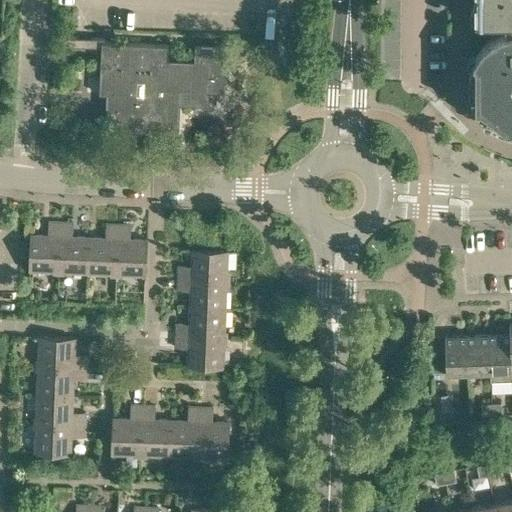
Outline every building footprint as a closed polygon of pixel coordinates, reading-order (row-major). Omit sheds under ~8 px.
[(469,80),(469,82),(470,86),(471,91),(471,94),(472,97),(474,102),(477,107),(479,109),(482,113),(484,116),(486,118),(489,120),(492,122),(495,124),(497,125),(502,127),(505,128),(510,129),(511,129),(511,0),(475,0),(475,19),(483,19),(493,35),(489,38),(487,40),(483,43),(482,45),(478,49),(476,53),(470,66),(470,69),(469,74),(469,77),(469,80)] [(78,37),(63,36),(62,45),(63,45),(69,45),(78,45),(78,37)] [(147,131),(171,132),(178,132),(179,103),(209,104),(209,90),(224,91),(226,46),(195,45),(194,59),(168,58),(168,43),(105,41),(105,38),(88,37),(87,46),(101,46),(99,93),(114,94),(114,106),(106,106),(105,121),(121,122),(120,130),(147,131)] [(48,219),(47,233),(30,232),(29,268),(58,269),(60,220),(48,219)] [(60,220),(58,269),(87,271),(88,235),(72,234),(72,221),(60,220)] [(88,235),(87,271),(116,272),(118,223),(105,222),(105,235),(88,235)] [(118,223),(116,272),(145,273),(146,237),(129,237),(130,223),(118,223)] [(177,264),(176,276),(226,278),(227,249),(192,247),(191,264),(177,264)] [(226,278),(176,276),(176,289),(190,290),(189,306),(225,307),(226,278)] [(174,321),(174,334),(224,336),(225,307),(189,306),(189,322),(174,321)] [(488,333),(467,334),(468,370),(490,369),(488,333)] [(509,333),(488,333),(490,369),(491,369),(492,379),(511,378),(511,373),(511,357),(511,358),(510,333),(509,333)] [(224,336),(174,334),(174,347),(188,348),(187,364),(222,366),(224,336)] [(468,370),(467,334),(445,335),(446,371),(468,370)] [(38,335),(37,363),(88,365),(89,354),(74,353),(74,336),(38,335)] [(37,363),(36,393),(72,394),(73,379),(88,379),(88,365),(37,363)] [(36,393),(35,422),(86,424),(87,411),(71,411),(72,394),(36,393)] [(435,410),(450,409),(449,393),(435,394),(435,410)] [(501,401),(491,402),(491,414),(501,413),(501,401)] [(491,414),(491,402),(481,402),(482,414),(491,414)] [(130,403),(129,417),(112,416),(111,452),(140,453),(142,403),(130,403)] [(142,403),(140,453),(169,454),(170,418),(155,418),(156,403),(142,403)] [(170,418),(169,454),(198,455),(200,405),(188,404),(187,419),(170,418)] [(200,405),(198,455),(227,456),(228,421),(213,420),(213,405),(200,405)] [(444,410),(434,411),(434,423),(444,422),(444,410)] [(86,424),(35,422),(34,451),(70,452),(70,437),(85,436),(86,424)] [(496,460),(486,462),(488,474),(498,472),(496,460)] [(488,474),(486,462),(477,464),(479,476),(488,474)] [(454,468),(444,470),(446,482),(456,480),(454,468)] [(446,482),(444,470),(434,472),(436,484),(446,482)] [(511,511),(511,498),(494,502),(495,511),(511,511)] [(76,502),(75,511),(86,511),(87,503),(76,502)] [(495,511),(494,502),(472,506),(473,511),(495,511)] [(87,503),(86,511),(101,511),(101,503),(87,503)]
